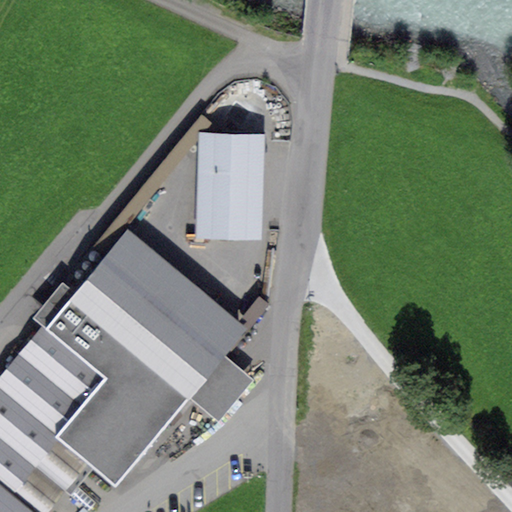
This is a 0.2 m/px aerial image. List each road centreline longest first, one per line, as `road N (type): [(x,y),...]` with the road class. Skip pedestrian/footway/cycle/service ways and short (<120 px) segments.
road 1 (residential): [(511,503),(331,297),(308,251),(302,192)]
road 2 (residential): [(302,192),(288,286),(279,511)]
road 3 (residential): [(302,192),(326,0)]
